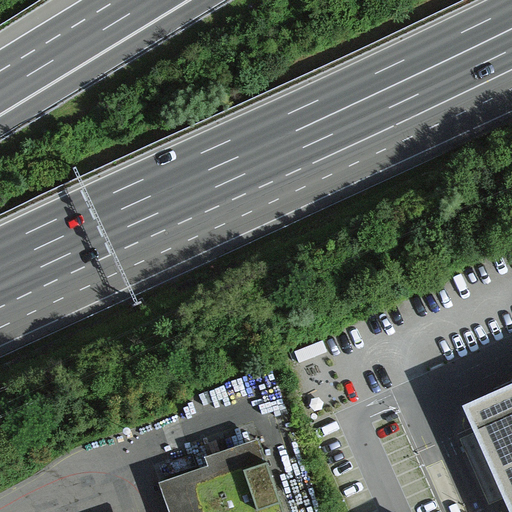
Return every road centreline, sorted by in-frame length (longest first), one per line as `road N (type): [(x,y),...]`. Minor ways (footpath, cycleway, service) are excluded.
road 1 (motorway): [(0,271),(296,151)]
road 2 (motorway): [(296,151),(452,37),(511,7)]
road 3 (motorway): [(209,0),(0,128)]
road 4 (motorway): [(296,151),(511,48)]
road 5 (motorway): [(296,151),(397,128),(511,88)]
road 6 (motorway): [(153,0),(0,93)]
